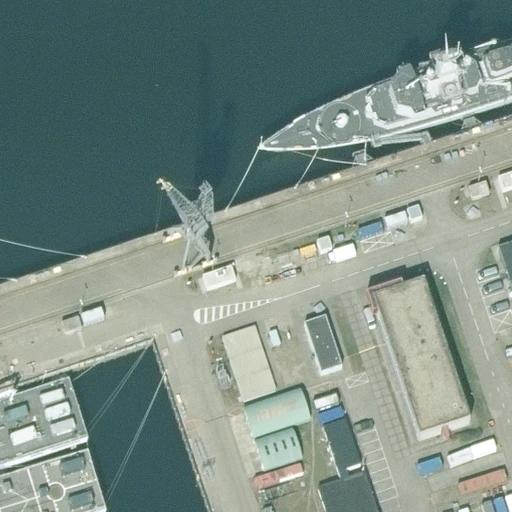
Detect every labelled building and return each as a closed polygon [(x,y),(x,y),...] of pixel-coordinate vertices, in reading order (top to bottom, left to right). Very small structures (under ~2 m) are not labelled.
[(468,191),(469,195),(472,203),(489,197),(485,186),(468,191)] [(511,250),(498,255),(501,266),(511,297),(511,250)] [(386,299),(372,304),(418,443),(469,427),(423,287),(402,294),(400,288),(384,294),(386,299)] [(61,327),(64,337),(64,338),(82,332),(78,321),(61,327)] [(303,328),(320,378),(341,371),(325,321),(303,328)] [(275,393),(254,330),(222,341),(242,403),(275,393)] [(246,415),(272,494),(318,479),(292,399),(246,415)] [(374,511),(376,511),(364,476),(306,496),(311,511),(374,511)]
